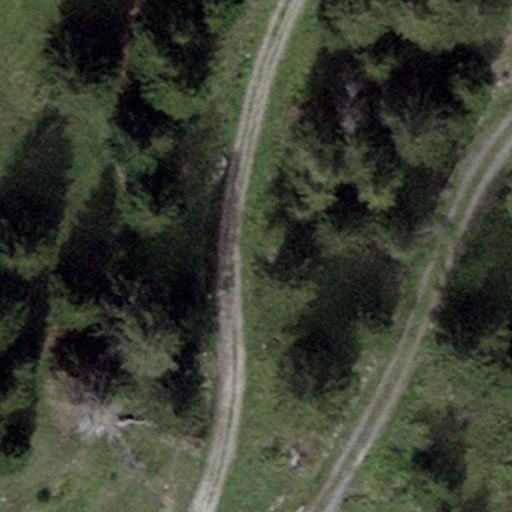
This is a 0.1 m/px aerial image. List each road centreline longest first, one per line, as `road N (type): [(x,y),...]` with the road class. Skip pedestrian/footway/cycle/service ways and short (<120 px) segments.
road 1 (track): [(202,511),(223,440),(230,237),(247,119),(288,0)]
road 2 (track): [(322,511),(511,128)]
